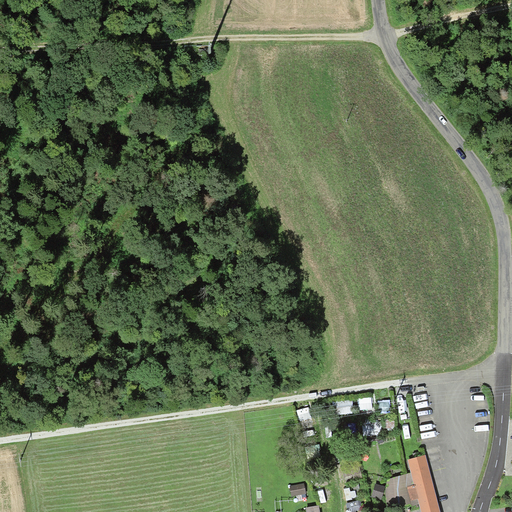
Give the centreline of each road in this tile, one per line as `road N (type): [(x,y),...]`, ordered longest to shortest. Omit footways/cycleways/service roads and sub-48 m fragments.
road 1 (tertiary): [(479,511),(501,422),(502,235),(486,185),(400,72),(375,0)]
road 2 (track): [(0,48),(384,35),(511,5)]
road 3 (track): [(0,441),(437,378)]
road 4 (track): [(316,393),(216,256)]
